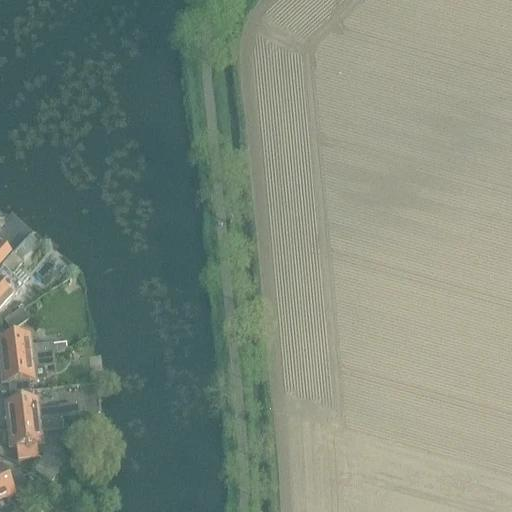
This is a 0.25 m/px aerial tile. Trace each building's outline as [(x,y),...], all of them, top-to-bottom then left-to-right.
[(0,266),(10,255),(12,257),(26,242),(19,235),(7,224),(0,231),(0,266)] [(0,271),(3,273),(0,276),(0,312),(21,289),(10,279),(22,266),(20,264),(37,244),(30,237),(26,242),(12,257),(0,270),(0,271)] [(10,333),(28,322),(21,312),(4,323),(10,333)] [(0,340),(0,354),(1,363),(53,357),(51,346),(40,348),(40,353),(30,354),(28,337),(0,340)] [(54,367),(53,357),(1,363),(4,385),(8,384),(10,395),(30,392),(28,382),(33,382),(31,365),(41,363),(42,368),(54,367)] [(11,404),(6,404),(9,427),(60,421),(71,420),(80,418),(79,406),(59,408),(59,410),(47,412),(37,413),(35,401),(31,402),(30,392),(10,395),(11,404)] [(62,431),(60,421),(9,427),(11,449),(16,449),(17,462),(38,459),(36,446),(41,446),(39,429),(49,428),(50,432),(62,431)] [(45,454),(34,472),(51,483),(63,466),(45,454)] [(0,468),(0,511),(14,511),(12,505),(10,506),(8,502),(29,493),(19,471),(6,477),(2,468),(0,468)]
